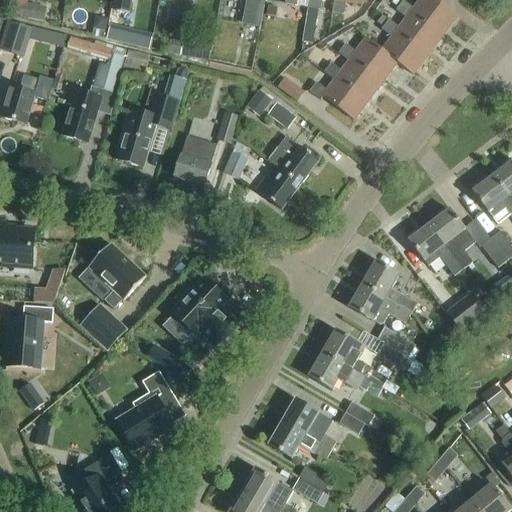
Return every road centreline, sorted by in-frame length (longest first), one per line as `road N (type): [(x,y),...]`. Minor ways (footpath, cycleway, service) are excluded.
road 1 (residential): [(310,279),(285,262),(0,176)]
road 2 (unclassified): [(310,279),(349,219),(491,57)]
road 3 (unclassified): [(175,511),(310,279)]
